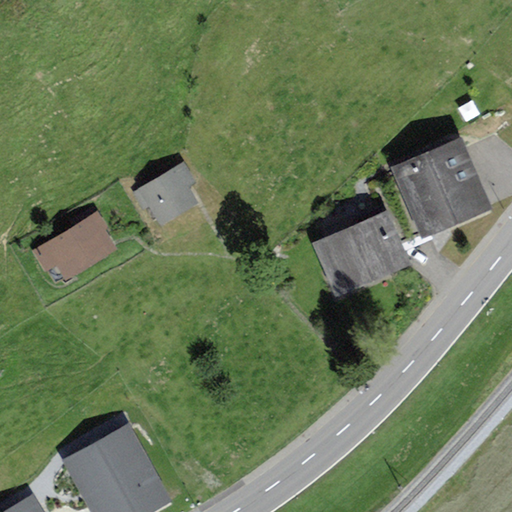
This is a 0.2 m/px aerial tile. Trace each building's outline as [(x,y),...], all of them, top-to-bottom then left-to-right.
[(483,208),(456,146),(417,163),(414,156),(400,163),(429,231),(483,208)] [(190,181),(182,167),(145,188),(162,217),(190,200),(182,185),(190,181)] [(103,226),(97,216),(94,218),(89,210),(72,221),(77,229),(37,253),(46,267),(60,258),(66,268),(106,243),(98,229),(103,226)] [(338,243),(325,248),(344,290),(401,265),(378,211),(357,221),(359,226),(335,237),(338,243)] [(124,432),(72,460),(101,511),(145,511),(163,502),(124,432)] [(50,511),(39,492),(8,508),(10,511),(50,511)]
